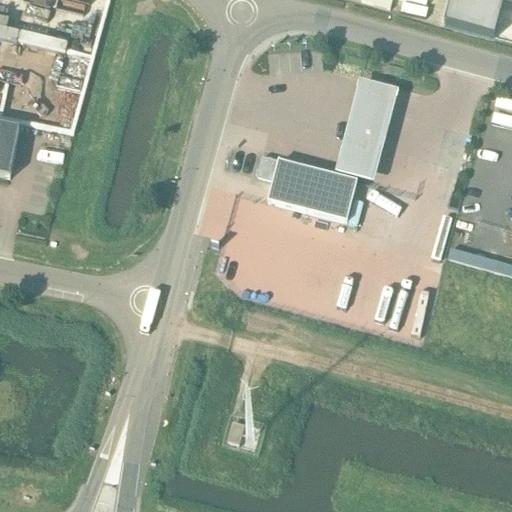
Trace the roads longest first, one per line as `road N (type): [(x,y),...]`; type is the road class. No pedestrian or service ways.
road 1 (unclassified): [(162,310),(240,7)]
road 2 (unclassified): [(511,69),(240,7)]
road 3 (unclassified): [(0,277),(162,310)]
road 4 (unclassified): [(125,427),(162,310)]
